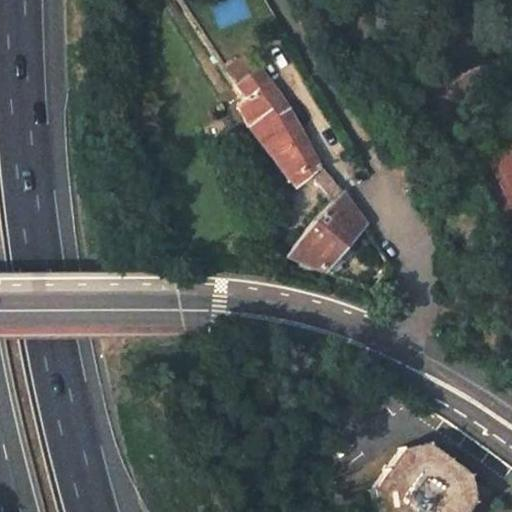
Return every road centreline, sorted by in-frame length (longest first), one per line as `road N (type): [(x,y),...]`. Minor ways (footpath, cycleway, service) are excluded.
road 1 (trunk): [(91,511),(60,390),(36,228),(19,0)]
road 2 (unclassified): [(408,365),(302,325),(238,314),(0,312)]
road 3 (unclassified): [(379,172),(417,303),(408,365)]
road 4 (unclassified): [(511,429),(408,365)]
